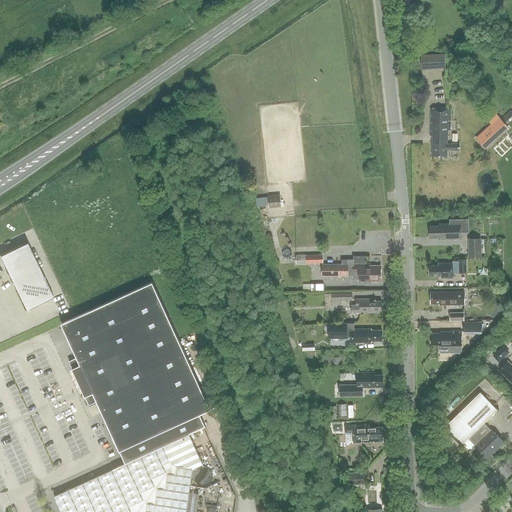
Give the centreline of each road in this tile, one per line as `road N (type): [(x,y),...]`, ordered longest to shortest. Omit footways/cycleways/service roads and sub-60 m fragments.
road 1 (unclassified): [(412,511),(405,221),(380,0)]
road 2 (primary): [(0,181),(269,0)]
